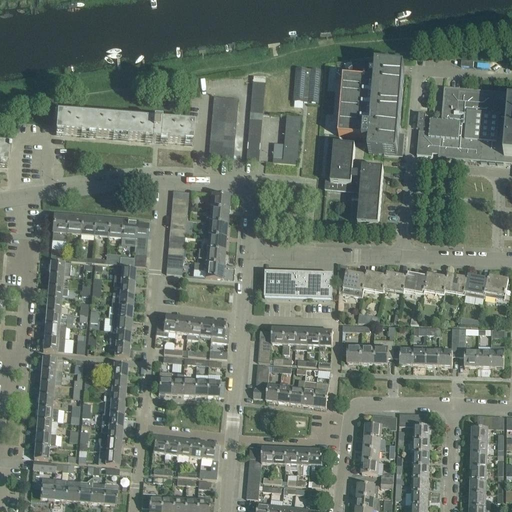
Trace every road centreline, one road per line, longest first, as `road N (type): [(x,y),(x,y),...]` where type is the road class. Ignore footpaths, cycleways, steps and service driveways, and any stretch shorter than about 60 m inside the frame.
road 1 (residential): [(511,261),(246,254)]
road 2 (residential): [(0,450),(7,373),(25,340),(29,286),(16,198)]
road 3 (residential): [(454,409),(355,408),(337,511)]
road 4 (residential): [(246,254),(247,189),(162,180)]
road 5 (residential): [(162,180),(16,198)]
road 6 (residential): [(151,312),(162,180)]
road 7 (residential): [(231,440),(241,319)]
